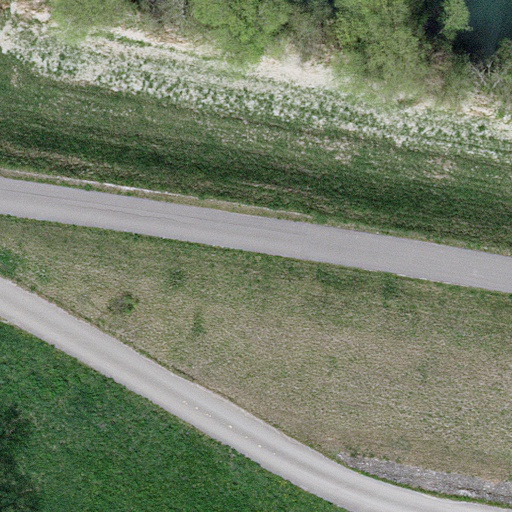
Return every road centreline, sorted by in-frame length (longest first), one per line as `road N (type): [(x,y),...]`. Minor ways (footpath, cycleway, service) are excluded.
road 1 (unclassified): [(511,275),(0,193)]
road 2 (track): [(0,292),(251,439),(417,511)]
